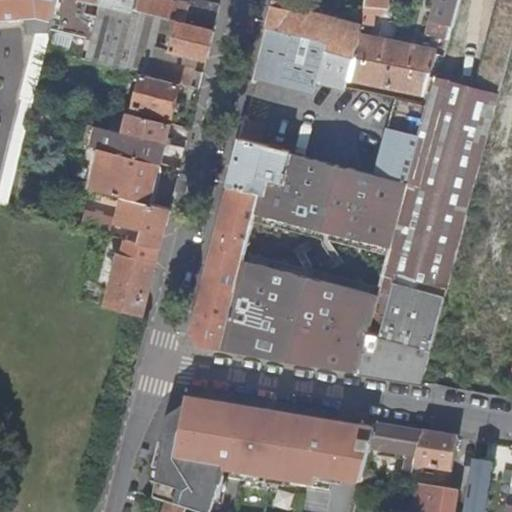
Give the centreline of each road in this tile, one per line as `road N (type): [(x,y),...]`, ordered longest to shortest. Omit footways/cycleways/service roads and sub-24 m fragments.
road 1 (residential): [(238,0),(158,364)]
road 2 (residential): [(158,364),(511,421)]
road 3 (residential): [(158,364),(118,511)]
